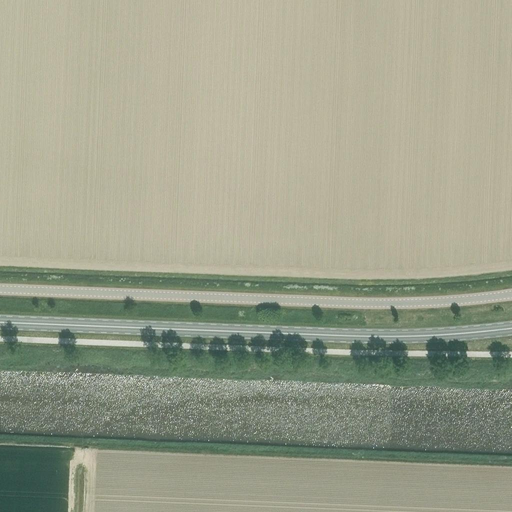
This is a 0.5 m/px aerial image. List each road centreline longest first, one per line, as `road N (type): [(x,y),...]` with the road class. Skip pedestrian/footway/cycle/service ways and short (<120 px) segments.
road 1 (unclassified): [(0,289),(384,304),(511,295)]
road 2 (primary): [(511,328),(385,337),(0,323)]
